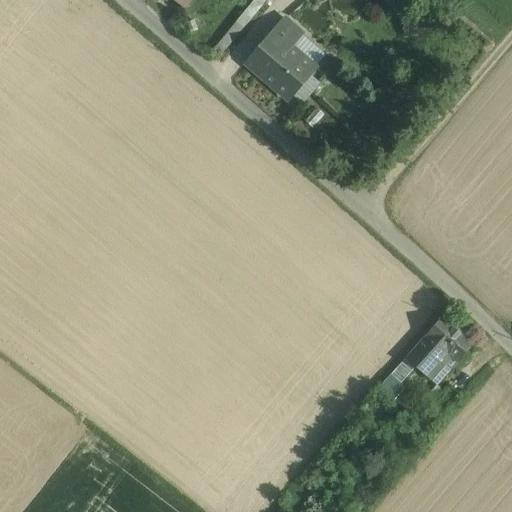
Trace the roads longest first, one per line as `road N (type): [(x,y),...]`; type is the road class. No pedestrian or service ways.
road 1 (unclassified): [(125,0),(511,345)]
road 2 (track): [(359,208),(511,35)]
